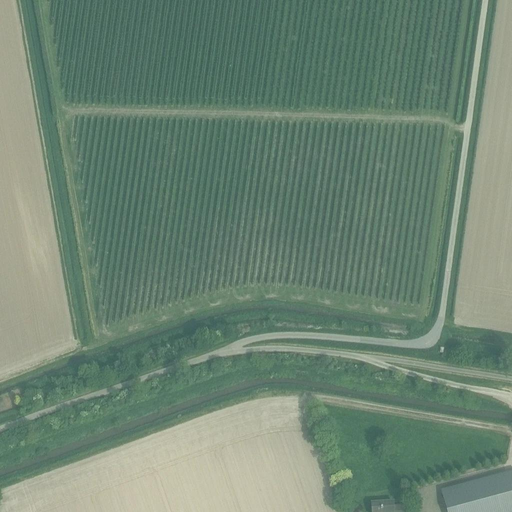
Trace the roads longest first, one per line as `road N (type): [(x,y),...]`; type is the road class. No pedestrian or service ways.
road 1 (residential): [(226,353),(280,335),(409,345),(434,336),(485,0)]
road 2 (unclassified): [(511,379),(300,350),(226,353)]
road 3 (unclassified): [(0,429),(226,353)]
road 4 (track): [(298,392),(511,429)]
